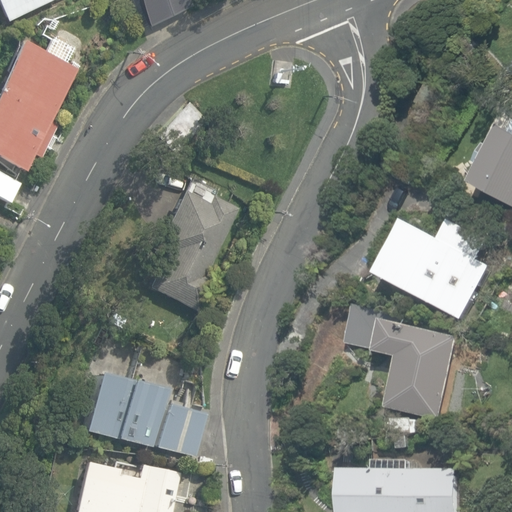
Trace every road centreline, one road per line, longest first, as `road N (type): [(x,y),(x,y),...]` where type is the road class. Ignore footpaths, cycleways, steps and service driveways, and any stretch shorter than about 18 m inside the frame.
road 1 (residential): [(252,511),(248,403),(256,338),(365,89),(362,55),(336,0)]
road 2 (tertiary): [(314,0),(211,44),(143,92),(91,168),(0,344)]
